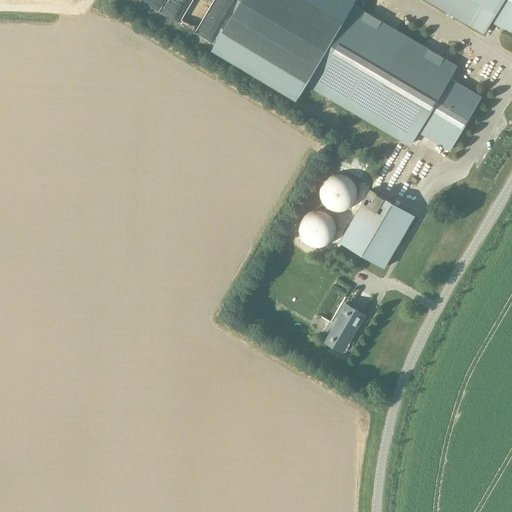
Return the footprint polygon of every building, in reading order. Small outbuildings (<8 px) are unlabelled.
[(169,0),(170,9),(173,11),(179,0),(169,0)] [(345,0),(241,0),(214,46),(299,96),(307,82),(410,144),(417,131),(449,150),(481,97),(449,78),(456,66),(345,0)] [(511,0),(430,0),(484,32),(491,19),(511,31),(511,0)] [(189,14),(189,10),(178,9),(178,19),(192,19),(192,14),(189,14)] [(347,176),(345,175),(344,175),(342,175),(341,174),(338,174),(336,174),(335,174),(333,175),(332,175),(331,175),(330,176),(328,177),(327,178),(326,179),(324,180),(324,181),(323,182),(322,183),(321,185),(321,186),(321,187),(320,188),(320,190),(320,191),(320,192),(320,194),(320,196),(320,197),(321,199),(321,200),(322,201),(323,203),(324,205),(325,206),(327,207),(328,208),(329,209),(331,210),(332,210),(334,210),(336,211),(337,211),(338,211),(339,211),(341,211),(343,210),(345,210),(346,209),(347,209),(348,208),(350,207),(351,206),(352,204),(353,204),(354,202),(354,201),(355,200),(356,198),(356,196),(357,194),(357,193),(357,192),(356,190),(356,188),(356,187),(355,185),(355,184),(354,182),(353,182),(352,181),(351,179),(349,178),(348,177),(347,176)] [(370,190),(339,241),(384,267),(414,216),(370,190)] [(333,220),(333,219),(332,217),(331,216),(330,215),(329,214),(327,213),(326,213),(325,212),(324,211),(322,211),(320,210),(318,210),(317,210),(315,210),(314,211),(313,211),(311,211),(309,212),(307,213),(305,215),(304,216),(303,217),(302,218),(302,219),(301,220),(300,222),(300,223),(299,225),(299,226),(299,228),(299,229),(299,231),(299,233),(300,234),(300,235),(301,237),(302,239),(303,240),(304,242),(306,243),(308,244),(310,245),(311,246),(313,247),(315,247),(317,247),(318,247),(320,247),(322,247),(323,246),(325,245),(327,244),(328,243),(329,243),(330,242),(332,240),(333,239),(334,237),(334,235),(335,233),(335,232),(336,231),(336,230),(336,228),(336,227),(335,225),(335,223),(334,222),(333,220)] [(364,300),(367,295),(359,290),(356,296),(364,300)] [(338,317),(339,318),(325,341),(338,348),(341,343),(346,345),(356,328),(354,327),(362,314),(345,304),(338,317)]
